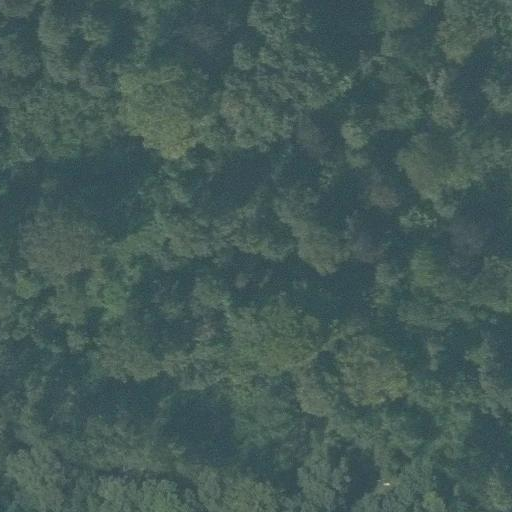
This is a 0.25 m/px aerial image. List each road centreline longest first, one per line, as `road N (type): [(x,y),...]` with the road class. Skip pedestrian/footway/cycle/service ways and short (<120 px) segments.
road 1 (track): [(208,511),(249,500),(357,499),(408,486),(477,511)]
road 2 (track): [(0,445),(159,511)]
